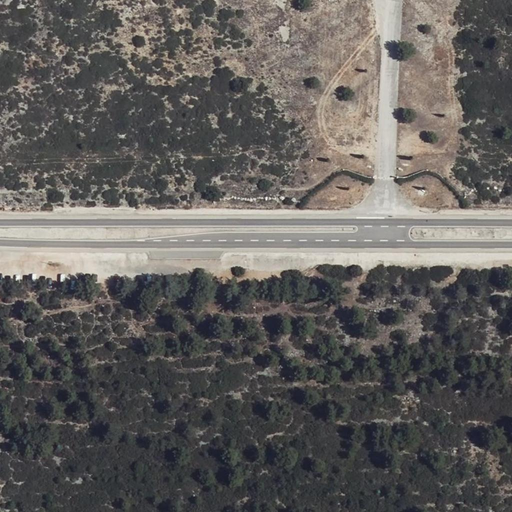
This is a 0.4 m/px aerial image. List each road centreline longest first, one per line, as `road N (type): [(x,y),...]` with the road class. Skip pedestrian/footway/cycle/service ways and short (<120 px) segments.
road 1 (primary): [(0,239),(511,243)]
road 2 (primary): [(511,223),(0,225)]
road 3 (unclassified): [(391,24),(387,178)]
